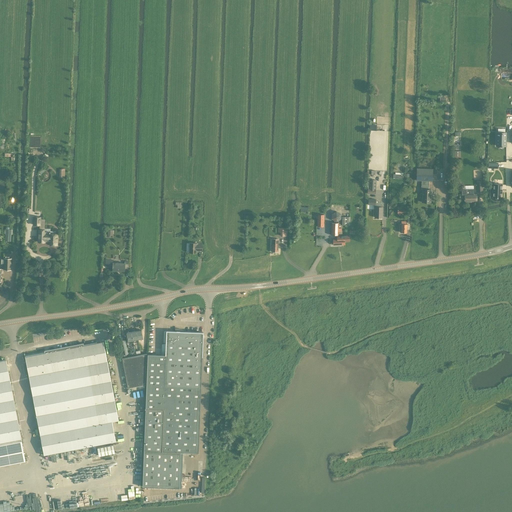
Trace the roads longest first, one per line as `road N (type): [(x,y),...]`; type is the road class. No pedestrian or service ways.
road 1 (tertiary): [(0,324),(511,246)]
road 2 (track): [(17,152),(13,272)]
